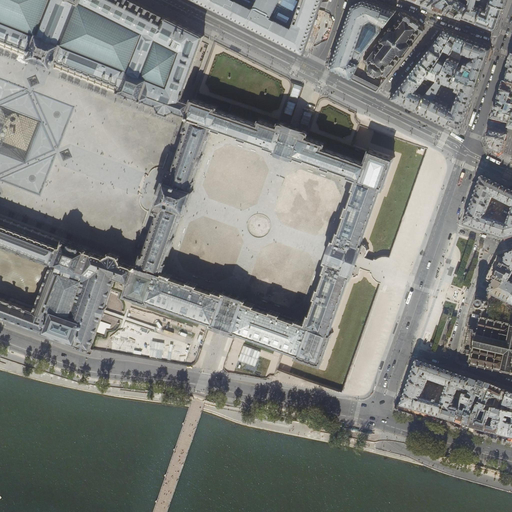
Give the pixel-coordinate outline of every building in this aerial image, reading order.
[(0,0),(0,44),(6,46),(5,47),(6,47),(6,48),(7,47),(12,49),(12,50),(13,50),(14,49),(19,52),(20,53),(20,52),(26,54),(25,55),(28,56),(27,58),(28,59),(30,59),(30,57),(33,58),(35,59),(34,62),(37,63),(37,61),(40,63),(44,64),(43,66),(46,67),(47,64),(48,64),(51,66),(51,68),(53,69),(54,67),(56,67),(57,67),(62,69),(62,70),(63,70),(63,69),(69,71),(68,72),(70,73),(70,72),(75,74),(75,75),(76,75),(77,74),(82,77),(83,78),(83,77),(89,79),(88,80),(90,81),(90,80),(95,82),(95,83),(96,83),(97,82),(102,84),(102,85),(103,86),(103,85),(109,87),(109,88),(110,88),(115,90),(115,91),(116,91),(117,92),(118,92),(120,93),(120,92),(122,93),(124,94),(123,96),(126,97),(127,95),(130,96),(132,97),(131,99),(134,100),(135,98),(137,99),(139,100),(141,101),(142,100),(144,101),(144,102),(146,102),(147,103),(153,104),(153,105),(154,106),(154,105),(158,106),(158,108),(159,109),(158,111),(158,112),(159,112),(159,113),(160,113),(161,112),(166,114),(166,115),(167,115),(168,115),(169,115),(170,113),(172,111),(175,113),(176,113),(177,113),(182,115),(183,116),(183,115),(184,116),(186,116),(186,118),(187,118),(186,120),(187,120),(185,126),(184,126),(184,127),(183,129),(185,130),(185,131),(184,133),(185,133),(183,139),(182,139),(182,140),(183,141),(180,147),(179,147),(179,148),(180,148),(178,155),(177,155),(176,156),(177,156),(176,160),(175,163),(174,162),(174,163),(175,164),(173,167),(173,168),(173,169),(172,170),(171,170),(171,172),(168,171),(167,171),(166,173),(166,172),(165,174),(166,174),(164,180),(163,180),(162,182),(163,182),(162,187),(159,186),(159,188),(161,188),(160,191),(159,194),(157,193),(157,195),(159,195),(157,200),(156,200),(155,202),(156,203),(154,209),(153,208),(153,209),(154,210),(153,211),(154,212),(157,212),(156,215),(157,215),(154,222),(154,221),(153,223),(154,223),(152,229),(151,229),(151,230),(151,231),(149,237),(148,237),(148,238),(149,238),(146,245),(146,244),(145,246),(146,246),(144,252),(143,252),(142,255),(141,254),(140,256),(139,256),(139,257),(140,257),(138,261),(138,263),(137,263),(136,265),(135,265),(135,267),(134,267),(133,267),(133,266),(132,266),(132,265),(131,264),(131,265),(125,263),(125,262),(124,262),(124,263),(122,262),(122,263),(121,262),(120,261),(119,259),(120,258),(120,257),(120,256),(119,256),(119,255),(118,255),(118,256),(111,253),(112,253),(111,252),(110,253),(109,252),(108,254),(109,255),(108,255),(107,256),(106,256),(105,257),(104,257),(104,256),(102,256),(103,255),(102,255),(101,255),(97,254),(96,253),(95,252),(94,253),(93,252),(93,253),(90,252),(86,251),(87,249),(85,248),(84,249),(82,248),(81,247),(81,245),(79,244),(78,246),(75,245),(72,244),(73,242),(70,241),(69,243),(67,242),(65,241),(66,241),(63,240),(61,239),(60,240),(55,238),(55,237),(54,237),(53,237),(48,235),(48,234),(47,234),(46,235),(44,234),(41,233),(41,232),(40,231),(40,232),(34,230),(34,229),(33,229),(27,227),(27,226),(26,226),(26,227),(20,225),(20,224),(19,223),(19,224),(13,222),(14,221),(12,221),(12,222),(10,221),(6,219),(7,219),(5,218),(5,219),(0,216),(0,315),(48,333),(49,333),(77,343),(76,345),(77,345),(76,347),(88,351),(88,349),(90,349),(95,334),(101,317),(102,315),(103,315),(104,311),(105,307),(104,307),(105,305),(111,288),(115,277),(117,277),(129,282),(125,294),(131,296),(131,297),(148,303),(149,301),(152,302),(172,309),(211,322),(210,324),(212,325),(211,327),(222,331),(233,335),(234,333),(236,334),(237,332),(239,332),(254,338),(281,347),(285,348),(288,349),(295,352),(298,353),(297,355),(300,356),(321,363),(324,356),(332,333),(331,333),(330,333),(343,293),(349,276),(351,277),(352,277),(353,277),(354,276),(354,274),(353,274),(353,273),(354,269),(356,269),(357,266),(356,266),(357,261),(359,256),(361,256),(362,253),(360,253),(362,248),(362,247),(364,248),(364,246),(365,245),(363,245),(363,244),(361,243),(362,241),(381,187),(383,188),(386,179),(393,158),(369,150),(366,158),(365,163),(364,163),(361,162),(360,161),(353,159),(347,157),(335,153),(330,151),(328,150),(322,148),(324,144),(318,141),(309,138),(307,137),(306,137),(307,133),(306,132),(303,131),(298,130),(298,129),(293,127),(289,126),(288,126),(284,125),(284,124),(280,122),(277,127),(267,123),(261,121),(260,120),(258,125),(219,111),(216,110),(217,107),(195,100),(193,99),(192,102),(189,102),(181,99),(183,94),(184,92),(187,84),(188,81),(190,75),(193,67),(196,58),(203,38),(204,35),(182,24),(180,23),(169,18),(168,18),(167,17),(164,16),(159,13),(158,12),(153,10),(146,6),(144,6),(139,3),(132,0),(0,0)] [(194,0),(303,54),(304,52),(304,50),(315,21),(322,1),(322,0),(194,0)] [(341,74),(351,79),(354,74),(358,64),(365,49),(378,34),(396,11),(391,9),(379,5),(369,1),(366,0),(361,0),(359,1),(352,4),(350,12),(343,30),(342,34),(336,50),(332,63),(331,66),(330,68),(341,74)] [(418,0),(417,2),(423,5),(433,9),(434,7),(436,4),(441,0),(418,0)] [(440,12),(443,13),(449,5),(450,2),(448,0),(441,0),(436,4),(434,7),(433,9),(436,10),(440,12)] [(457,18),(460,19),(462,17),(469,20),(476,23),(481,9),(483,6),(484,3),(482,2),(481,6),(479,5),(478,7),(475,6),(476,1),(481,2),(481,0),(448,0),(450,2),(452,4),(454,5),(457,7),(458,8),(461,10),(454,17),(457,18)] [(494,30),(497,28),(501,17),(504,7),(489,2),(485,1),(484,3),(483,6),(487,8),(486,11),(481,9),(476,23),(484,26),(492,29),(494,30)] [(446,14),(447,15),(454,5),(452,4),(450,6),(449,5),(443,13),(446,14)] [(450,16),(454,17),(461,10),(458,8),(456,9),(455,9),(457,7),(454,5),(447,15),(450,16)] [(404,14),(401,12),(387,30),(386,29),(382,34),(384,35),(363,61),(363,62),(367,65),(367,67),(367,69),(368,71),(368,72),(367,74),(368,75),(369,75),(372,77),(373,77),(374,78),(374,77),(376,77),(378,77),(380,76),(382,76),(385,79),(386,79),(403,58),(424,30),(422,28),(421,28),(419,27),(420,26),(419,26),(420,25),(408,15),(407,16),(406,16),(404,15),(404,14)] [(437,38),(429,48),(434,52),(440,56),(454,33),(449,31),(444,29),(437,38)] [(456,34),(454,33),(440,56),(440,57),(443,58),(440,62),(437,60),(433,67),(431,70),(439,73),(441,73),(445,65),(442,63),(444,59),(447,61),(459,35),(456,34)] [(468,39),(466,38),(459,35),(447,61),(445,65),(441,73),(447,75),(448,72),(450,73),(451,72),(454,74),(453,77),(477,86),(481,73),(486,59),(487,58),(490,50),(488,46),(479,43),(473,40),(468,39)] [(425,54),(419,61),(431,70),(433,67),(430,65),(433,62),(434,63),(435,61),(434,60),(436,58),(438,59),(440,57),(440,56),(434,52),(429,48),(425,54)] [(415,67),(408,76),(421,83),(426,76),(427,77),(429,78),(429,77),(433,79),(428,86),(431,88),(437,80),(439,73),(431,70),(419,61),(415,67)] [(425,96),(417,111),(434,120),(460,133),(461,132),(461,131),(462,128),(467,114),(470,106),(477,86),(453,77),(447,75),(441,73),(439,73),(437,80),(431,88),(425,96)] [(378,89),(380,88),(379,87),(354,74),(351,79),(377,91),(378,89)] [(31,88),(40,84),(36,75),(27,79),(31,88)] [(391,98),(417,111),(419,107),(425,96),(431,88),(428,86),(421,83),(408,76),(402,84),(393,94),(392,96),(391,98),(390,98),(391,98)] [(500,90),(502,91),(511,94),(511,83),(505,81),(503,81),(500,89),(500,90)] [(499,120),(510,123),(511,117),(511,94),(502,91),(499,100),(494,113),(492,118),(499,120)] [(42,121),(0,104),(0,154),(25,164),(42,121)] [(488,134),(487,137),(497,139),(505,141),(505,139),(506,135),(490,131),(489,131),(488,134)] [(498,152),(502,151),(505,141),(497,139),(487,137),(487,139),(490,148),(494,150),(498,152)] [(64,162),(73,158),(68,148),(60,152),(64,162)] [(476,191),(473,198),(489,205),(492,196),(511,206),(511,207),(510,214),(511,215),(511,189),(502,185),(481,174),(481,175),(476,191)] [(511,236),(511,215),(510,214),(506,223),(485,216),(489,205),(473,198),(470,205),(469,208),(463,225),(473,228),(495,236),(504,239),(511,236)] [(488,294),(488,295),(489,295),(490,294),(507,302),(511,292),(511,250),(510,250),(509,251),(510,251),(509,252),(508,252),(508,251),(507,251),(507,252),(503,259),(499,256),(498,255),(497,256),(498,257),(496,260),(495,260),(495,261),(494,264),(493,264),(493,265),(492,269),(491,271),(490,270),(489,271),(490,272),(488,275),(487,276),(488,276),(486,279),(485,280),(486,281),(487,280),(491,283),(488,289),(487,290),(488,291),(489,291),(489,292),(488,293),(488,294)] [(486,304),(486,303),(487,303),(488,302),(487,301),(488,299),(487,299),(486,298),(486,300),(485,300),(482,299),(480,298),(478,297),(478,298),(477,298),(476,299),(477,300),(477,301),(477,303),(476,304),(476,305),(475,304),(475,305),(474,305),(474,307),(475,307),(475,308),(476,308),(482,310),(481,312),(482,312),(483,312),(484,310),(485,309),(484,308),(485,307),(486,307),(487,306),(487,305),(486,304)] [(511,322),(511,323),(510,324),(481,317),(481,316),(480,316),(480,317),(479,319),(477,319),(477,320),(476,327),(469,325),(467,338),(464,353),(470,354),(469,360),(468,362),(470,362),(470,364),(488,369),(501,371),(501,372),(502,373),(502,372),(503,373),(503,372),(504,372),(510,373),(510,374),(511,375),(511,374),(511,322)] [(400,406),(420,412),(423,412),(433,415),(441,418),(449,395),(456,373),(440,367),(430,364),(416,359),(408,384),(400,406)] [(462,375),(456,373),(449,395),(454,397),(457,390),(464,392),(470,378),(462,375)] [(474,379),(470,378),(464,392),(465,394),(466,395),(465,396),(471,399),(479,381),(474,379)] [(480,379),(479,381),(471,399),(471,401),(474,402),(474,401),(475,402),(477,396),(481,397),(487,382),(483,381),(480,379)] [(495,386),(487,382),(481,397),(479,402),(486,405),(484,410),(491,412),(492,408),(497,409),(498,408),(499,403),(504,389),(495,386)] [(489,418),(488,419),(485,431),(490,433),(497,435),(501,420),(500,420),(502,410),(508,391),(506,390),(504,389),(499,403),(501,404),(502,406),(501,407),(500,409),(498,408),(497,409),(492,408),(491,412),(490,416),(489,416),(489,418)] [(511,392),(508,391),(502,410),(509,411),(510,410),(509,410),(510,407),(511,408),(511,392)] [(456,422),(462,425),(467,412),(471,401),(471,399),(465,396),(466,395),(465,394),(463,394),(462,400),(461,402),(466,404),(463,410),(459,409),(455,422),(456,422)] [(453,421),(455,422),(459,409),(460,406),(461,402),(462,400),(458,398),(455,407),(453,406),(453,404),(452,403),(454,397),(449,395),(441,418),(447,419),(453,421)] [(469,427),(474,411),(471,410),(472,406),(476,408),(478,403),(475,402),(474,401),(474,402),(471,401),(467,412),(462,425),(465,426),(467,426),(468,427),(469,427)] [(476,408),(474,411),(469,427),(474,429),(476,429),(485,431),(488,419),(489,418),(489,416),(490,416),(491,412),(484,410),(486,405),(479,402),(478,403),(476,408)] [(502,435),(508,437),(510,429),(511,424),(506,422),(505,421),(505,420),(507,420),(507,419),(505,418),(506,418),(510,418),(510,417),(511,417),(511,411),(509,411),(502,410),(500,420),(501,420),(497,435),(502,435)]
